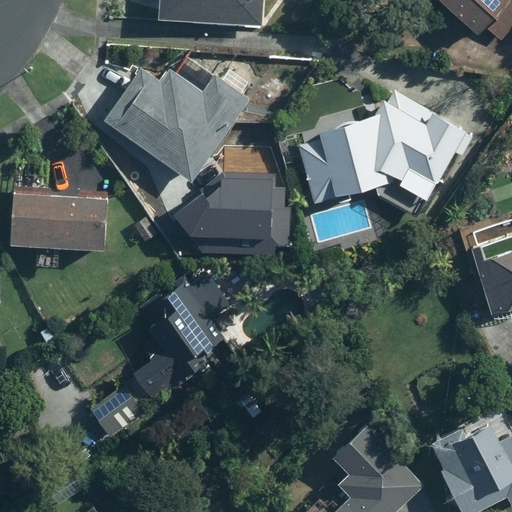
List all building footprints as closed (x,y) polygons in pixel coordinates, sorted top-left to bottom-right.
[(156,0),(155,13),(261,22),(262,0),(156,0)] [(501,0),(445,0),(478,28),(501,0)] [(102,116),(192,178),(250,96),(213,70),(201,87),(168,64),(160,75),(140,62),(102,116)] [(301,144),(314,197),(395,176),(426,195),(458,140),(383,96),(373,114),(316,128),(319,139),(301,144)] [(225,168),(177,204),(191,222),(272,224),(273,169),(225,168)] [(106,192),(11,187),(9,236),(104,242),(106,192)] [(511,227),(469,241),(490,310),(511,303),(511,227)] [(148,390),(224,342),(185,281),(141,308),(166,347),(134,367),(148,390)] [(49,343),(23,365),(68,421),(95,399),(49,343)] [(145,408),(124,382),(91,409),(112,434),(145,408)] [(264,411),(245,390),(230,402),(249,424),(264,411)] [(511,429),(497,435),(486,410),(431,433),(465,511),(468,511),(509,495),(511,503),(511,502),(511,429)] [(426,475),(371,413),(336,444),(355,465),(344,475),(356,489),(329,511),(394,511),(390,507),(426,475)] [(98,511),(90,501),(76,511),(98,511)]
